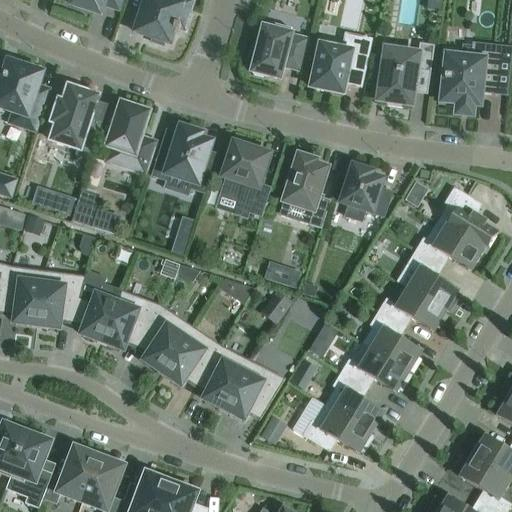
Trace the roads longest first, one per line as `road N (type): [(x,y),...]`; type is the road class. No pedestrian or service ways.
road 1 (residential): [(195,97),(342,136),(511,162)]
road 2 (residential): [(241,469),(148,426),(83,382),(0,367)]
road 3 (residential): [(0,391),(241,469)]
road 4 (residential): [(385,504),(511,296)]
road 5 (residential): [(0,20),(195,97)]
road 6 (residential): [(241,469),(385,504)]
